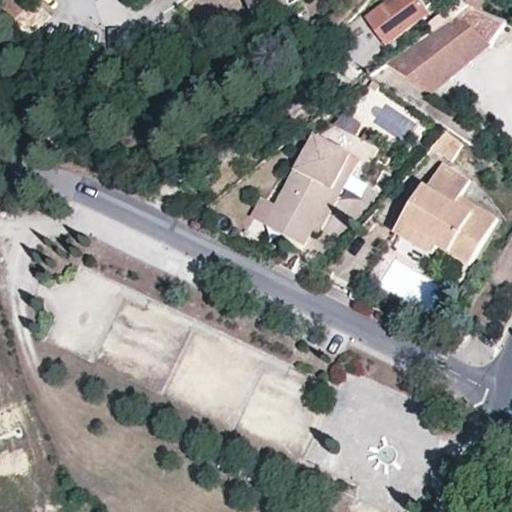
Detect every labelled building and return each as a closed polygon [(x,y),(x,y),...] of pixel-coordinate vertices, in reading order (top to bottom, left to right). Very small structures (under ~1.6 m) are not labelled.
[(20,0),(13,8),(31,25),(42,13),(26,0),(20,0)] [(296,0),(245,0),(258,22),(297,1),(296,0)] [(430,8),(423,0),(399,0),(399,1),(398,0),(391,0),(366,20),(386,45),(415,23),(413,21),(430,8)] [(462,14),(475,4),(472,0),(460,0),(454,5),(456,8),(462,14)] [(472,0),(475,4),(492,12),(503,0),(472,0)] [(42,13),(31,25),(44,38),(64,18),(51,4),(42,13)] [(459,16),(502,43),(511,33),(511,21),(492,12),(475,4),(462,14),(459,16)] [(459,16),(462,14),(456,8),(436,23),(441,30),(459,16)] [(438,97),(502,43),(459,16),(392,67),(438,97)] [(448,136),(431,154),(450,166),(464,147),(448,136)] [(274,211),(265,229),(304,249),(313,232),(333,194),(340,198),(360,160),(340,149),(333,163),(324,159),(331,145),(316,137),(296,175),(294,173),(274,211)] [(340,149),(331,145),(324,159),(333,163),(340,149)] [(374,158),(367,170),(380,177),(386,167),(374,158)] [(439,249),(470,269),(500,224),(463,199),(473,185),(445,167),(429,191),(426,189),(396,234),(433,258),(439,249)] [(367,170),(356,190),(368,197),(377,182),(380,177),(367,170)] [(390,189),(377,182),(368,197),(378,203),(390,189)] [(320,236),(340,198),(333,194),(313,232),(320,236)] [(250,221),(265,229),(274,211),(259,204),(250,221)]
